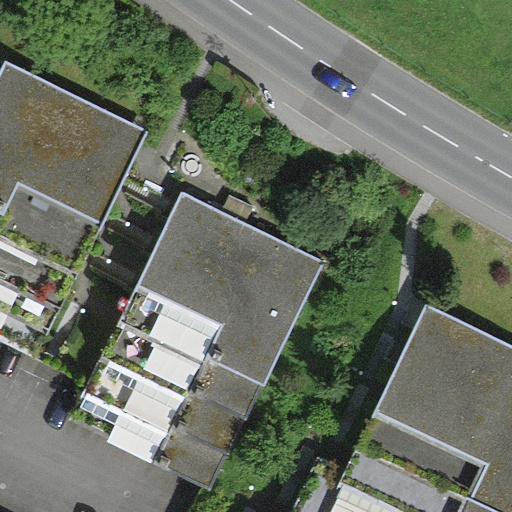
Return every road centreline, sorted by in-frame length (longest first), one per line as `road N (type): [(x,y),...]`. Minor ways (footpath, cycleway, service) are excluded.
road 1 (primary): [(233,0),(511,177)]
road 2 (residential): [(0,425),(147,511)]
